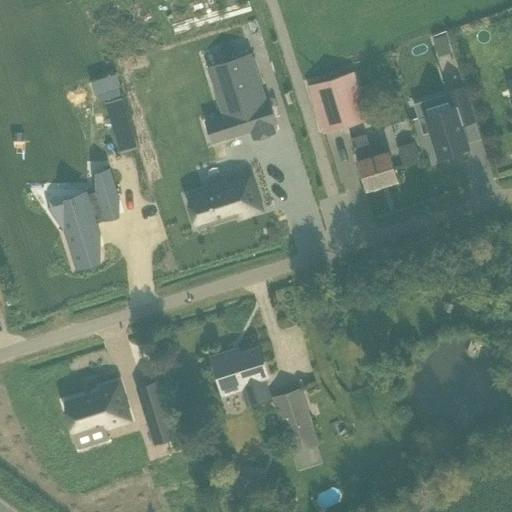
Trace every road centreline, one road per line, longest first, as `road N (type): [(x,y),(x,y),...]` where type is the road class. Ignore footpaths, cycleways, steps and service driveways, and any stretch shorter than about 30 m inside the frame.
road 1 (unclassified): [(0,355),(511,195)]
road 2 (unknown): [(351,245),(274,0)]
